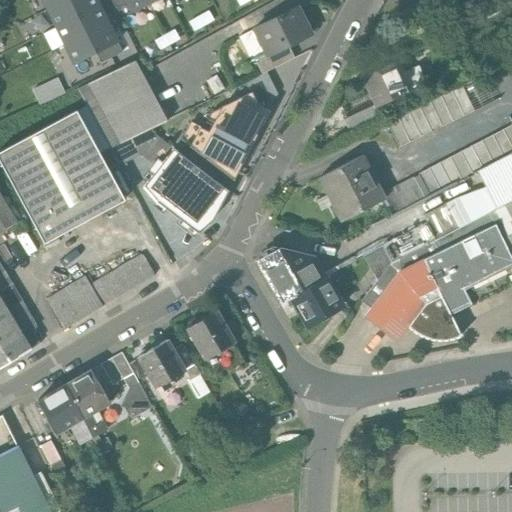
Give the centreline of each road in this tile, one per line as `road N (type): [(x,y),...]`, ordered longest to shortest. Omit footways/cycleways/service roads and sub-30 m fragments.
road 1 (residential): [(355,0),(214,255)]
road 2 (residential): [(214,255),(0,389)]
road 3 (residential): [(335,391),(290,365),(214,255)]
road 4 (residential): [(511,368),(335,391)]
road 5 (unclassified): [(335,391),(321,511)]
